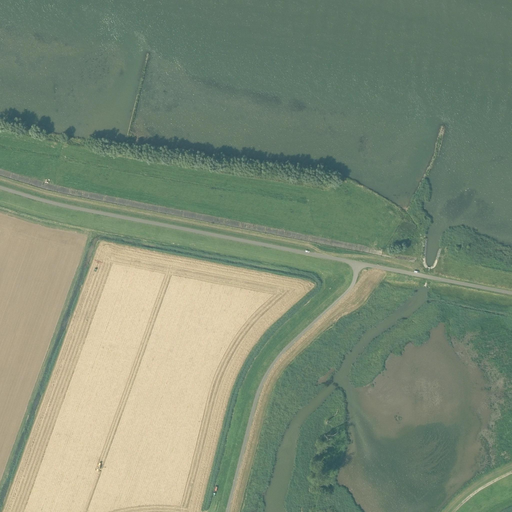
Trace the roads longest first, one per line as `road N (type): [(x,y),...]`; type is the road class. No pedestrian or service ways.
road 1 (unclassified): [(358,262),(0,187)]
road 2 (unclassified): [(358,262),(351,287),(274,360),(227,511)]
